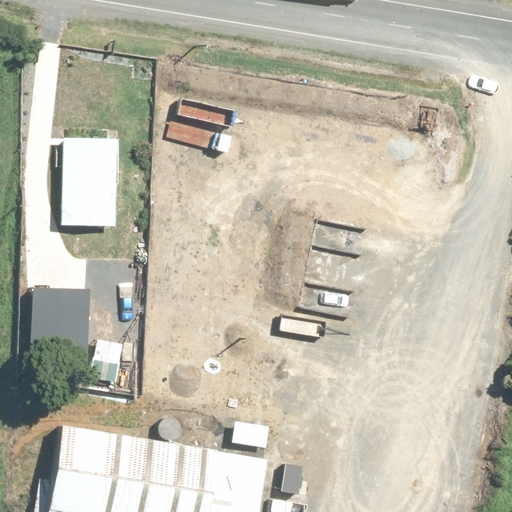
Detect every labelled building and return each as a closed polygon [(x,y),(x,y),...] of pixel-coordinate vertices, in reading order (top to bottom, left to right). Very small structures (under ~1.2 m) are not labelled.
[(112,225),(112,138),(58,138),(57,224),(112,225)] [(361,229),(315,223),(304,308),(349,314),(361,229)] [(122,337),(95,334),(90,381),(118,384),(122,337)] [(266,427),(231,422),(229,444),(263,449),(266,427)] [(254,511),(263,460),(56,425),(40,511),(254,511)]
